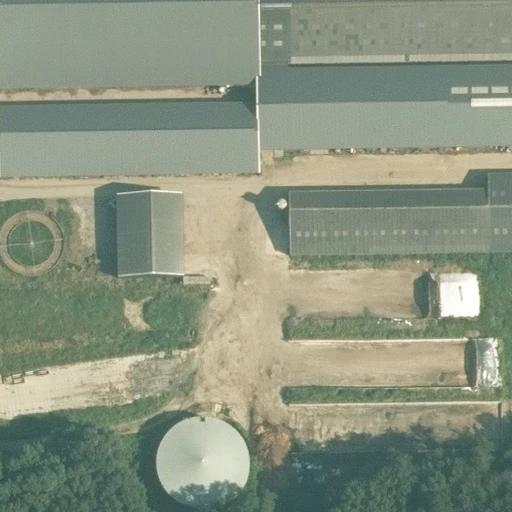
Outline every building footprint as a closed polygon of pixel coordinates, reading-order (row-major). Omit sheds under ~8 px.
[(253,67),(286,66),(511,61),(511,0),(0,0),(0,93),(253,89),(253,67)] [(0,167),(258,163),(257,148),(287,147),(287,150),(511,145),(511,70),(256,76),(257,100),(0,104),(0,167)] [(288,197),(289,257),(511,254),(511,175),(488,176),(488,195),(288,197)] [(192,275),(190,193),(121,195),(123,277),(192,275)] [(33,278),(67,278),(69,212),(34,212),(33,278)] [(155,357),(153,370),(193,374),(195,362),(155,357)] [(287,409),(288,446),(361,444),(360,421),(332,421),(331,408),(287,409)] [(234,434),(229,430),(224,426),(216,423),(210,422),(204,421),(201,421),(193,422),(187,424),(180,427),(175,431),(171,434),(167,439),(164,444),(161,448),(159,455),(158,462),(157,468),(158,474),(159,479),(161,485),(163,489),(167,494),(172,500),(179,506),(187,509),(193,511),(201,511),(202,511),(208,511),(214,510),(219,509),(225,506),(229,504),(234,500),(237,496),(241,491),(243,487),(246,482),(247,477),(248,468),(248,461),(247,457),(246,452),(243,446),(241,442),(237,437),(234,434)]
